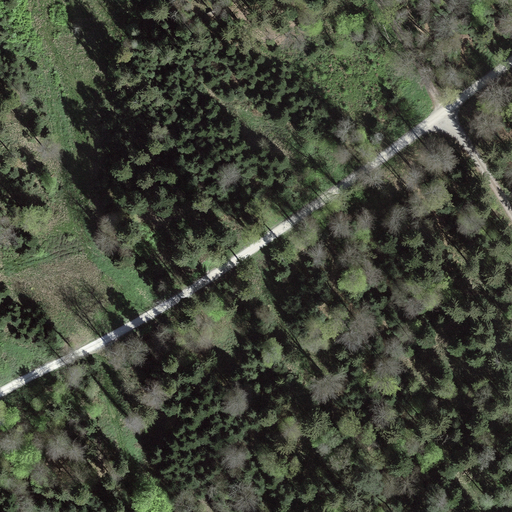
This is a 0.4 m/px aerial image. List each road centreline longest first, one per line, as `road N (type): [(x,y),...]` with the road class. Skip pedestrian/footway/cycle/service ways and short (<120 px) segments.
road 1 (track): [(0,393),(211,277),(511,60)]
road 2 (track): [(111,334),(113,422),(135,511)]
road 3 (track): [(445,111),(380,0)]
road 4 (track): [(445,111),(511,213)]
